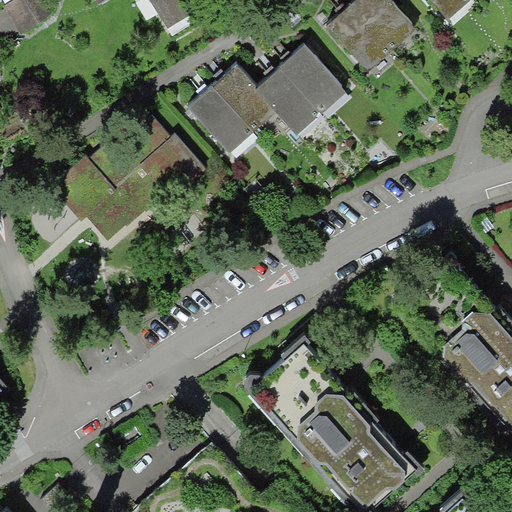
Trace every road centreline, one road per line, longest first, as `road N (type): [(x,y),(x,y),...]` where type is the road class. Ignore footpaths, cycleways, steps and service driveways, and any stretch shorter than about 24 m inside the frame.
road 1 (residential): [(82,415),(459,180)]
road 2 (residential): [(0,231),(82,415)]
